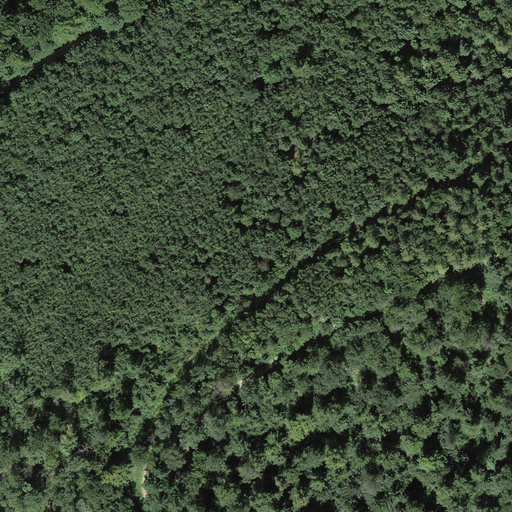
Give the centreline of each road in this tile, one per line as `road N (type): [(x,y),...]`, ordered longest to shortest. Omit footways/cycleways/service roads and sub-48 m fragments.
road 1 (track): [(3,376),(47,306),(114,227),(335,35),(407,0)]
road 2 (track): [(154,511),(130,468),(152,417),(511,265)]
road 3 (track): [(0,233),(30,195),(210,35),(264,0)]
road 4 (track): [(169,0),(0,98)]
